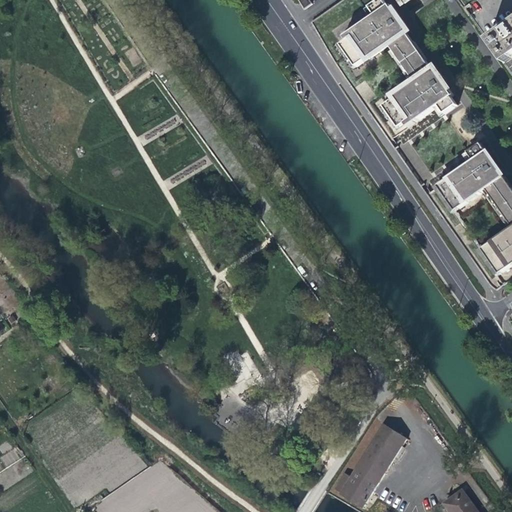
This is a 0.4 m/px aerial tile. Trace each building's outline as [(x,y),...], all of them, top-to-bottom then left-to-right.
[(297,0),(303,11),(311,5),(307,0),(297,0)] [(386,8),(381,0),(368,9),(373,17),(342,38),(346,43),(340,48),(355,69),(367,61),(368,62),(388,47),(414,85),(394,100),(395,101),(383,109),(397,130),(403,126),(406,129),(437,108),(442,115),(455,106),(450,99),(453,97),(441,80),(440,81),(434,72),(432,73),(406,35),(407,34),(400,24),(401,23),(389,5),(386,8)] [(511,21),(487,40),(504,64),(511,57),(511,21)] [(511,187),(505,177),(504,178),(500,173),(502,172),(489,153),(488,154),(480,144),(467,153),(475,163),(470,166),(469,165),(434,189),(451,214),(483,192),(487,199),(490,198),(507,222),(505,224),(509,230),(478,252),(496,278),(511,267),(511,187)] [(338,495),(361,509),(405,439),(386,427),(383,425),(349,478),(343,474),(333,490),(339,494),(338,495)] [(53,477),(57,483),(72,473),(68,467),(53,477)] [(452,498),(443,505),(447,511),(475,511),(461,492),(452,498)]
